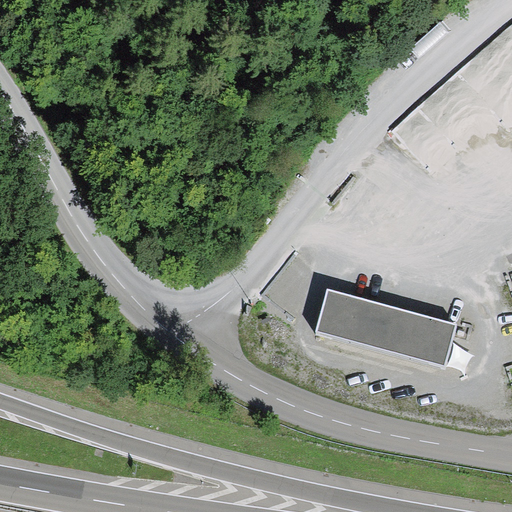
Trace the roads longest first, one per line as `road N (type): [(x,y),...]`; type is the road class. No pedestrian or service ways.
road 1 (motorway): [(387,511),(187,461),(0,400)]
road 2 (unknown): [(181,343),(238,269),(373,129)]
road 3 (unknown): [(373,129),(501,0)]
road 4 (motorway): [(176,511),(0,482)]
road 5 (unknown): [(373,129),(511,182)]
